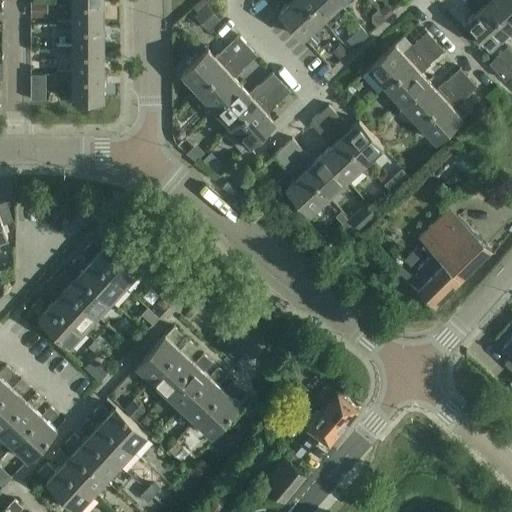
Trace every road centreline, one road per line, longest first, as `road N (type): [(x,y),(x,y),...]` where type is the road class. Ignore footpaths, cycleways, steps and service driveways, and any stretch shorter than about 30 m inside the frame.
road 1 (residential): [(0,309),(85,217),(104,210),(260,348)]
road 2 (unclassified): [(411,377),(150,156)]
road 3 (residential): [(236,0),(248,25),(311,94),(252,151)]
road 4 (tertiary): [(300,511),(411,377)]
road 5 (residential): [(150,156),(151,0)]
road 6 (tertiary): [(411,377),(511,265)]
road 7 (residential): [(150,156),(0,154)]
road 8 (unclassified): [(511,467),(411,377)]
